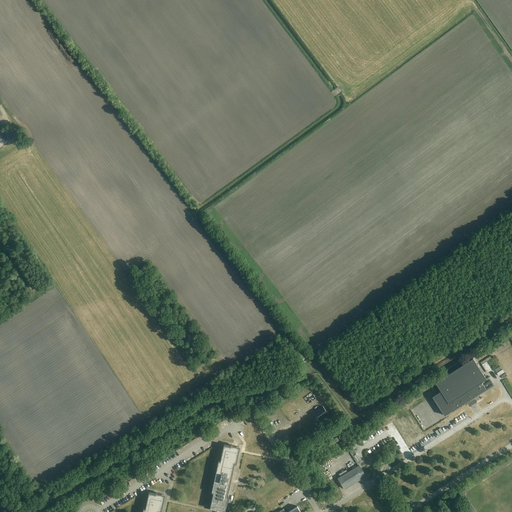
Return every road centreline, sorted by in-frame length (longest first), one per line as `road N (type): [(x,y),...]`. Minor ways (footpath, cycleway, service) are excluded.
road 1 (track): [(32,511),(203,402),(319,361)]
road 2 (track): [(319,361),(364,403),(511,311)]
